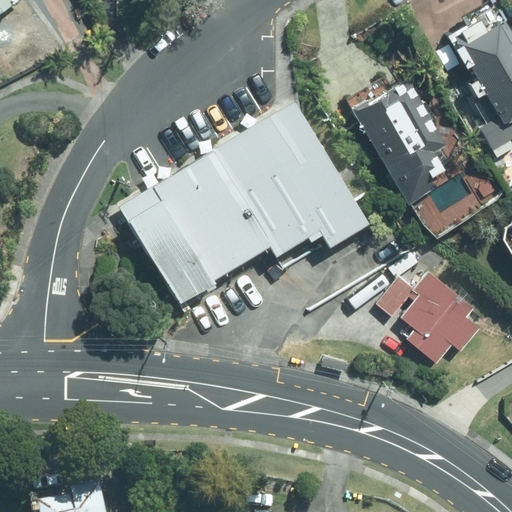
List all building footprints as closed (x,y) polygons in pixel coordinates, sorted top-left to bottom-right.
[(0,0),(0,8),(11,0),(0,0)] [(511,133),(511,27),(504,14),(456,43),(475,73),(468,77),(477,91),(485,86),(499,110),(477,123),(491,146),(511,133)] [(403,72),(351,103),(408,197),(434,181),(427,170),(453,155),(403,72)] [(368,215),(298,95),(121,197),(181,300),(277,245),(282,253),(327,227),(332,236),(368,215)] [(409,353),(442,357),(454,271),(421,267),(409,353)] [(324,353),(321,362),(346,369),(348,360),(324,353)] [(74,491),(39,497),(41,511),(107,511),(102,480),(73,484),(74,491)]
